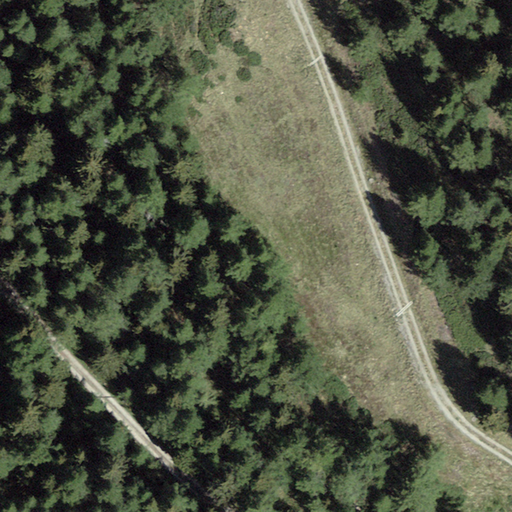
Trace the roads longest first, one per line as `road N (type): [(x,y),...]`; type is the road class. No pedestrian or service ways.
road 1 (track): [(291,0),(344,132),(426,384),(458,431),(511,459)]
road 2 (track): [(221,511),(120,422),(0,287)]
